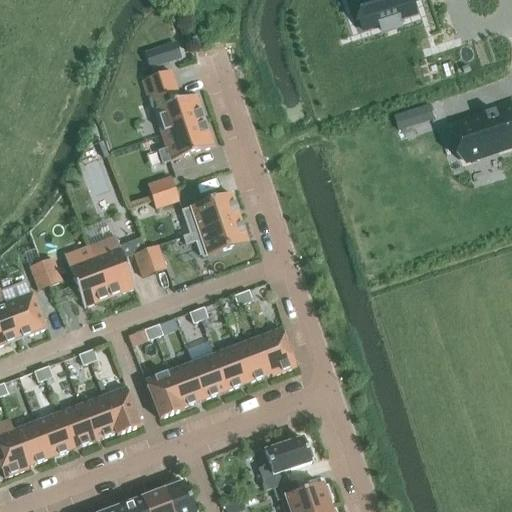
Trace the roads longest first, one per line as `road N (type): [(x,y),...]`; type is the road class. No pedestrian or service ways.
road 1 (residential): [(329,389),(6,511)]
road 2 (residential): [(287,264),(0,373)]
road 3 (residential): [(287,264),(219,61)]
road 4 (residential): [(329,389),(287,264)]
road 5 (residential): [(369,511),(329,389)]
